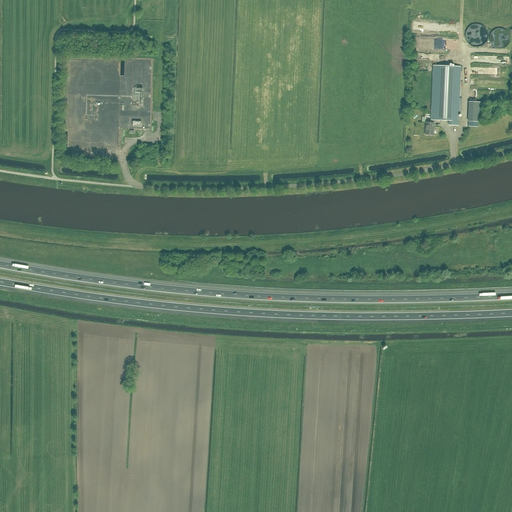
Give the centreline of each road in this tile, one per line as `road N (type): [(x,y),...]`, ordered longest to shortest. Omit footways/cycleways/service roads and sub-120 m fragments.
road 1 (motorway): [(511,294),(288,297),(0,264)]
road 2 (motorway): [(0,282),(221,311),(511,313)]
road 3 (unclassified): [(511,151),(407,173),(273,187),(139,187),(125,171)]
